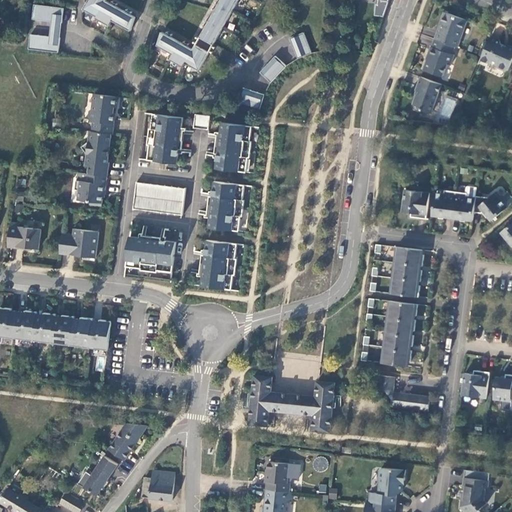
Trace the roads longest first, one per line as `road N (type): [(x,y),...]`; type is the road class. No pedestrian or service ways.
road 1 (residential): [(435,511),(470,248),(354,235)]
road 2 (residential): [(408,0),(374,97),(354,235)]
road 3 (residential): [(191,315),(142,291),(0,273)]
road 4 (residential): [(134,59),(132,72),(144,84),(191,92),(232,78),(282,41)]
road 5 (residential): [(354,235),(347,277),(330,297),(233,325)]
road 6 (unclassified): [(194,432),(163,442),(108,511)]
